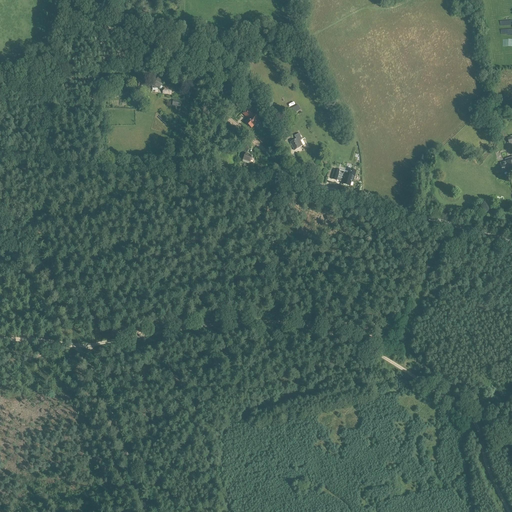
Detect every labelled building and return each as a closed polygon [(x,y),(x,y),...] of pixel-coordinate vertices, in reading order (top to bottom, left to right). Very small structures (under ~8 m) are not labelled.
[(164,80),(158,77),(153,86),(159,90),(164,80)] [(233,85),(223,90),(226,95),(236,90),(233,85)] [(298,106),(285,112),(286,117),(300,110),(298,106)] [(253,114),(251,113),(247,109),(243,114),(249,119),(245,123),(251,128),(259,119),(254,114),(253,114)] [(284,138),(287,137),(281,123),(276,125),(281,135),(283,134),(284,138)] [(295,136),(296,139),(290,142),(295,150),(303,146),(300,141),(302,140),(299,134),(295,136)] [(251,158),(252,156),(246,153),(243,159),(250,162),(252,158),(251,158)] [(506,162),(507,164),(501,166),(503,172),(509,170),(510,174),(511,173),(511,157),(505,159),(506,162)] [(339,171),(335,170),(332,179),(336,180),(338,176),(343,177),(342,180),(344,180),(343,184),(350,186),(351,181),(353,182),(356,171),(351,170),(349,175),(344,174),(343,177),(338,176),(339,171)]
